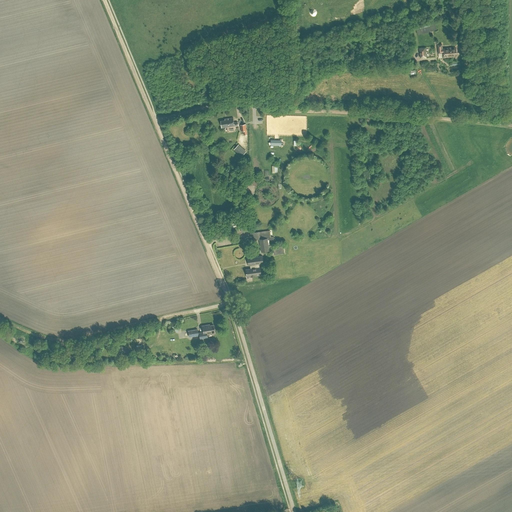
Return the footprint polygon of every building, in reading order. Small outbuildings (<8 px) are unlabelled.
[(431,31),(429,24),(419,27),(420,28),(421,34),(431,31)] [(438,46),(439,52),(442,52),(443,58),(457,56),(456,47),(443,48),(442,46),(438,46)] [(225,120),(220,121),(221,128),(238,126),(238,122),(234,122),(233,117),(225,118),(225,120)] [(246,151),(239,145),(235,149),(242,156),(246,151)] [(270,230),(250,233),(251,236),(260,235),(261,239),(260,239),(261,252),(269,251),(269,246),(271,245),(271,243),(272,242),(274,242),(275,240),(275,238),(273,236),(271,237),(270,230)] [(263,255),(248,258),(249,265),(251,264),(251,268),(246,269),(248,277),(262,274),(261,267),(260,267),(259,263),(264,262),(263,255)] [(201,326),(203,332),(198,333),(199,338),(207,337),(206,334),(215,333),(213,324),(209,325),(209,324),(201,326)] [(187,330),(188,337),(198,335),(197,328),(187,330)] [(114,351),(112,357),(122,361),(126,347),(120,345),(120,346),(114,344),(113,347),(119,349),(118,353),(114,351)]
